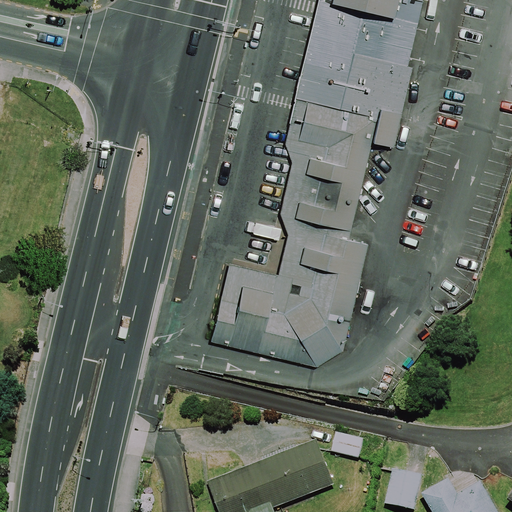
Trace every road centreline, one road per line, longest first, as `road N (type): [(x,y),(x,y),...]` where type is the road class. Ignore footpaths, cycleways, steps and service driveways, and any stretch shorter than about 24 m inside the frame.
road 1 (trunk): [(37,511),(135,69)]
road 2 (trunk): [(186,82),(91,511)]
road 3 (secondary): [(135,69),(0,36)]
